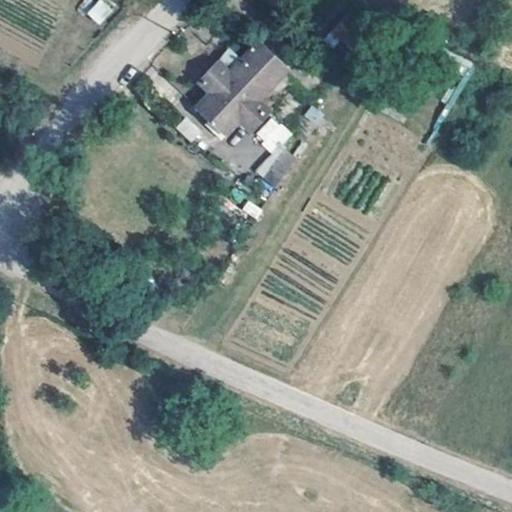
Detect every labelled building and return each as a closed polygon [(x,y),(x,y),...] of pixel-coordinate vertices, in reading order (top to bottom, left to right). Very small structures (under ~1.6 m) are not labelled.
[(0,0),(0,43),(0,45),(30,65),(36,65),(79,0),(0,0)] [(105,0),(97,0),(86,12),(99,25),(115,10),(105,0)] [(348,14),(334,29),(354,48),(368,34),(348,14)] [(258,41),(230,71),(219,61),(199,81),(210,92),(196,106),(214,124),(226,135),(240,120),(252,131),(271,110),(260,98),(288,69),(258,41)] [(214,124),(211,129),(222,139),(226,135),(214,124)] [(283,182),(305,154),(294,145),(272,171),(283,182)]
